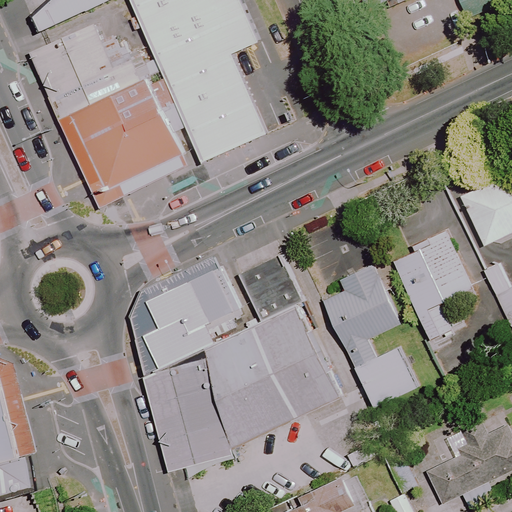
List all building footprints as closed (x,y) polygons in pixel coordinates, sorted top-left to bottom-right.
[(107,0),(49,0),(34,14),(41,30),(107,0)] [(259,39),(242,0),(135,0),(204,159),(262,134),(227,52),(259,39)] [(390,0),(359,0),(364,11),(390,0)] [(495,0),(459,0),(469,21),(499,8),(495,0)] [(116,16),(37,50),(102,203),(181,169),(116,16)] [(511,233),(511,178),(465,200),(485,246),(511,233)] [(451,233),(396,257),(431,337),(457,325),(446,301),(475,288),(451,233)] [(283,252),(243,270),(265,319),(301,302),(305,297),(283,252)] [(483,267),(496,296),(510,327),(511,326),(511,288),(511,289),(498,261),(483,267)] [(251,325),(224,265),(160,292),(146,304),(144,318),(186,471),(345,395),(301,302),(265,319),(251,325)] [(406,319),(384,268),(330,291),(361,361),(381,352),(373,333),(406,319)] [(2,368),(0,369),(0,506),(47,494),(16,372),(2,368)] [(511,432),(501,410),(477,422),(447,436),(457,458),(427,472),(442,505),(463,495),(470,509),(495,497),(488,483),(511,471),(511,432)] [(375,457),(370,447),(349,457),(354,467),(375,457)] [(417,484),(400,450),(383,458),(400,493),(417,484)] [(344,511),(354,507),(341,480),(303,499),(306,505),(292,511),(344,511)] [(414,511),(405,494),(390,502),(395,511),(414,511)]
